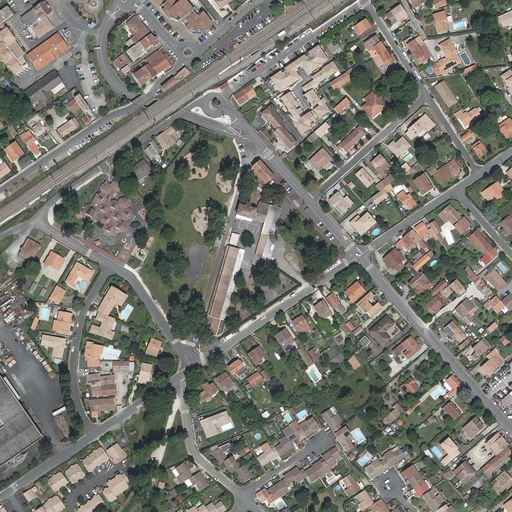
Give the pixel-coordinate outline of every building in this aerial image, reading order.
[(159,7),(161,9),(166,14),(168,17),(172,19),(173,20),(178,20),(182,22),(188,29),(192,30),(201,32),(203,30),(212,23),(203,12),(200,14),(195,7),(192,9),(184,0),(167,0),(160,6),(159,7)] [(215,1),(220,9),(231,0),(214,0),(215,1)] [(438,0),(433,3),(436,8),(446,3),(444,0),(438,0)] [(53,27),(45,16),(52,11),(44,1),(21,17),(27,26),(36,19),(37,21),(31,25),(39,37),(53,27)] [(393,24),(406,16),(405,14),(407,13),(404,8),(402,10),(398,5),(395,7),(396,8),(386,15),(389,20),(390,19),(393,24)] [(0,23),(3,22),(10,17),(13,14),(8,7),(0,12),(0,23)] [(511,10),(498,16),(503,28),(511,24),(511,10)] [(441,32),(448,30),(446,22),(448,21),(444,11),(434,15),(436,20),(437,25),(438,25),(441,32)] [(133,37),(126,43),(130,49),(151,34),(142,23),(142,24),(136,16),(126,24),(130,30),(128,30),(133,37)] [(355,29),(358,34),(370,27),(365,19),(354,26),(352,27),(354,30),(355,29)] [(25,60),(23,56),(15,40),(7,29),(0,33),(0,57),(15,75),(22,69),(19,65),(21,64),(24,68),(26,66),(24,63),(25,63),(23,61),(25,60)] [(66,49),(69,47),(59,34),(57,36),(66,49)] [(143,54),(144,55),(159,44),(151,34),(130,49),(128,50),(135,60),(143,54)] [(29,57),(38,70),(66,49),(57,36),(29,57)] [(369,50),(374,47),(379,55),(386,50),(381,42),(380,42),(376,36),(364,43),(369,50)] [(407,45),(409,47),(412,52),(424,44),(425,43),(424,41),(421,36),(416,40),(417,41),(415,42),(412,37),(404,43),(406,46),(407,45)] [(455,64),(461,60),(455,51),(457,49),(451,39),(441,45),(448,55),(449,54),(450,56),(449,57),(446,59),(442,62),(439,64),(446,75),(451,74),(448,69),(456,65),(455,64)] [(23,56),(25,54),(15,40),(23,56)] [(336,51),(333,47),(329,41),(326,43),(335,56),(342,51),(340,48),(336,51)] [(427,59),(431,56),(424,44),(412,52),(419,64),(422,62),(423,63),(424,63),(424,64),(425,64),(426,63),(427,63),(427,62),(428,61),(427,60),(427,59)] [(321,64),(328,60),(318,46),(308,53),(312,59),(309,62),(304,55),(298,60),(308,75),(322,66),(321,64)] [(133,61),(135,60),(128,50),(126,51),(133,61)] [(145,62),(140,66),(142,69),(149,80),(169,66),(162,55),(158,50),(144,60),(145,62)] [(392,62),(390,59),(391,58),(389,55),(386,50),(379,55),(377,55),(374,58),(379,66),(384,62),(387,66),(392,62)] [(124,67),(126,58),(117,55),(115,64),(124,67)] [(313,80),(301,87),(306,94),(312,90),(318,86),(317,84),(339,71),(333,61),(322,68),(322,70),(311,77),(313,80)] [(300,79),(291,65),(271,78),(280,92),(300,79)] [(358,67),(356,65),(346,71),(347,72),(348,74),(358,67)] [(124,68),(121,70),(124,74),(126,72),(130,69),(128,66),(124,68)] [(161,87),(163,91),(190,73),(185,67),(161,87)] [(352,80),(358,76),(356,73),(360,70),(358,67),(348,74),(351,78),(352,79),(352,80)] [(141,86),(149,80),(142,69),(133,75),(141,86)] [(511,72),(510,69),(500,76),(508,87),(507,88),(511,96),(511,95),(511,72)] [(25,91),(35,106),(51,95),(64,85),(54,71),(25,91)] [(339,87),(338,85),(351,78),(348,74),(347,72),(337,78),(330,83),(334,90),(339,87)] [(339,87),(352,79),(351,78),(338,85),(339,87)] [(227,81),(219,85),(222,89),(229,84),(227,81)] [(448,94),(450,93),(445,85),(437,90),(447,105),(452,102),(448,94)] [(234,96),(240,104),(249,98),(247,95),(253,91),(250,86),(244,90),(243,89),(234,96)] [(306,94),(303,96),(311,107),(318,103),(320,106),(314,109),(320,118),(330,112),(324,103),(326,102),(324,98),(320,101),(312,90),(306,94)] [(290,92),(280,99),(282,102),(281,103),(286,110),(286,109),(290,114),(289,115),(294,122),(293,123),(302,135),(308,130),(307,129),(311,127),(309,125),(315,121),(314,119),(317,117),(313,110),(303,117),(304,118),(302,119),(301,118),(300,118),(298,115),(302,112),(299,108),(300,108),(291,95),(292,95),(290,92)] [(450,93),(448,94),(452,102),(447,105),(448,107),(456,102),(450,93)] [(73,99),(78,106),(81,111),(89,106),(81,94),(73,99)] [(51,95),(35,106),(38,110),(53,99),(51,95)] [(362,107),(372,117),(385,106),(375,95),(372,98),(370,95),(369,96),(371,99),(367,102),(362,107)] [(337,112),(338,113),(350,102),(346,98),(334,108),(337,112)] [(73,99),(65,104),(70,111),(78,106),(73,99)] [(283,124),(284,123),(274,111),(276,109),(272,105),(262,113),(277,130),(275,131),(290,148),(297,142),(282,125),(283,124)] [(471,119),(472,121),(481,115),(476,108),(467,113),(466,111),(464,113),(461,109),(454,114),(457,118),(458,117),(464,125),(471,119)] [(29,122),(32,127),(42,120),(37,113),(36,114),(37,116),(32,120),(29,122)] [(73,129),(74,130),(79,126),(74,118),(68,122),(57,130),(62,137),(73,129)] [(406,133),(411,139),(428,125),(422,118),(409,129),(409,131),(406,133)] [(509,134),(511,132),(511,131),(511,120),(511,121),(509,118),(499,125),(501,128),(500,129),(506,137),(510,135),(509,134)] [(325,134),(323,132),(329,127),(325,122),(315,131),(319,136),(321,138),(325,134)] [(297,142),(299,140),(283,124),(282,125),(297,142)] [(14,136),(17,134),(11,125),(8,128),(14,136)] [(365,134),(359,127),(349,135),(356,142),(365,134)] [(461,138),(463,141),(480,130),(478,127),(461,138)] [(165,146),(167,148),(175,143),(167,131),(157,137),(164,147),(165,146)] [(28,146),(34,142),(36,141),(32,135),(27,138),(27,137),(28,136),(26,133),(21,137),(25,142),(28,146)] [(346,151),(356,142),(349,135),(338,145),(341,148),(339,150),(344,156),(347,153),(346,151)] [(393,141),(387,146),(397,157),(411,146),(402,137),(395,143),(393,141)] [(154,156),(161,151),(153,141),(151,142),(152,145),(148,148),(154,156)] [(479,156),(487,151),(480,141),(472,146),(479,156)] [(13,161),(24,154),(15,142),(5,150),(13,161)] [(37,149),(38,148),(34,142),(28,146),(32,152),(34,151),(36,155),(38,155),(39,154),(39,151),(37,149)] [(309,161),(318,171),(332,159),(323,148),(309,161)] [(13,161),(14,163),(24,155),(24,154),(13,161)] [(382,170),(388,165),(380,155),(375,159),(377,161),(373,165),(377,169),(380,166),(382,170)] [(144,160),(129,170),(129,171),(136,181),(151,171),(144,160)] [(459,174),(457,170),(459,169),(454,160),(446,165),(447,168),(443,170),(442,168),(435,172),(432,166),(427,169),(431,175),(434,174),(440,184),(453,175),(454,178),(459,174)] [(252,167),(255,170),(251,173),(262,186),(273,176),(260,161),(252,167)] [(362,168),(355,174),(367,188),(374,182),(362,168)] [(133,183),(136,181),(129,171),(126,173),(133,183)] [(396,179),(392,174),(387,178),(391,183),(396,179)] [(423,194),(432,188),(423,175),(414,181),(423,194)] [(389,184),(391,183),(387,178),(382,181),(386,186),(389,184)] [(96,203),(99,205),(97,207),(91,203),(86,205),(82,212),(83,217),(90,221),(95,219),(96,219),(98,216),(100,218),(101,223),(105,225),(103,228),(104,234),(108,235),(113,234),(115,231),(118,233),(123,231),(125,228),(124,223),(121,221),(123,218),(126,220),(131,218),(133,215),(131,210),(129,208),(130,205),(129,199),(125,197),(120,199),(118,202),(115,200),(110,201),(115,192),(121,191),(123,187),(122,182),(118,180),(113,181),(111,185),(108,183),(102,184),(100,188),(101,192),(97,194),(95,198),(96,203)] [(382,181),(376,185),(380,191),(383,188),(386,186),(382,181)] [(503,196),(500,192),(503,190),(498,183),(482,194),(485,198),(487,197),(489,200),(495,195),(498,199),(503,196)] [(387,193),(392,189),(389,184),(386,186),(383,188),(387,193)] [(380,191),(370,198),(376,205),(389,196),(387,193),(383,188),(380,191)] [(409,209),(416,204),(409,193),(406,195),(403,191),(396,195),(402,205),(405,203),(409,209)] [(343,211),(353,203),(346,196),(344,199),(338,192),(329,199),(335,207),(338,205),(343,211)] [(245,206),(239,204),(237,214),(254,219),(257,208),(255,207),(254,208),(250,207),(251,203),(247,202),(245,206)] [(270,205),(259,202),(257,208),(268,211),(270,205)] [(464,217),(462,219),(449,204),(439,214),(446,222),(450,219),(451,220),(452,222),(451,222),(462,234),(471,225),(464,217)] [(269,235),(277,207),(273,206),(270,205),(268,211),(265,222),(263,229),(262,233),(264,234),(262,238),(267,240),(272,242),(274,237),(273,237),(269,235)] [(273,237),(281,208),(277,207),(269,235),(273,237)] [(257,208),(254,219),(265,222),(268,211),(257,208)] [(350,222),(361,234),(375,222),(367,213),(361,219),(358,216),(350,222)] [(511,233),(511,231),(511,219),(509,216),(502,223),(511,233)] [(436,235),(441,231),(435,221),(429,225),(431,227),(433,231),(436,235)] [(421,238),(429,233),(423,223),(415,228),(418,233),(417,233),(421,238)] [(509,235),(511,233),(502,223),(500,224),(509,235)] [(426,246),(427,246),(413,230),(405,236),(414,246),(415,245),(419,241),(421,243),(420,244),(424,248),(420,251),(423,255),(429,250),(426,246)] [(438,241),(439,240),(436,235),(433,231),(430,232),(433,237),(435,235),(438,241)] [(439,240),(445,236),(441,231),(436,235),(439,240)] [(472,242),(474,241),(486,254),(493,248),(477,231),(469,238),(472,242)] [(239,235),(232,233),(229,244),(236,246),(239,235)] [(404,246),(408,251),(414,246),(405,236),(400,241),(404,246)] [(257,256),(262,257),(267,240),(262,238),(257,256)] [(19,254),(31,261),(40,246),(28,239),(23,247),(22,246),(20,249),(21,250),(19,254)] [(245,250),(227,245),(203,332),(207,333),(206,336),(210,337),(210,335),(216,336),(223,332),(226,321),(225,320),(245,250)] [(481,259),(486,265),(498,254),(493,248),(486,254),(481,259)] [(400,263),(405,259),(395,249),(386,257),(395,268),(398,271),(404,266),(403,264),(402,265),(400,263)] [(435,254),(431,250),(426,254),(430,258),(435,254)] [(420,251),(415,256),(418,260),(424,256),(423,255),(420,251)] [(49,265),(58,271),(64,260),(56,256),(56,257),(54,256),(54,254),(51,253),(44,264),(48,266),(49,265)] [(412,266),(416,270),(430,258),(426,254),(424,256),(418,260),(412,266)] [(383,259),(393,270),(395,268),(386,257),(383,259)] [(78,276),(87,281),(92,272),(77,263),(66,282),(72,286),(78,276)] [(416,270),(412,266),(408,269),(415,278),(419,274),(416,270)] [(467,276),(472,281),(473,280),(477,277),(468,267),(465,270),(469,274),(467,276)] [(498,291),(506,284),(493,269),(485,276),(498,291)] [(415,278),(409,283),(415,291),(422,286),(419,282),(425,277),(421,273),(419,274),(415,278)] [(486,295),(491,290),(478,276),(477,277),(473,280),(486,295)] [(419,295),(432,285),(425,277),(419,282),(422,286),(415,291),(419,295)] [(432,291),(435,294),(447,284),(443,280),(432,291)] [(450,285),(457,293),(463,287),(457,280),(450,285)] [(357,282),(345,292),(351,299),(354,297),(356,299),(365,291),(357,282)] [(446,297),(452,292),(449,288),(450,287),(449,286),(448,287),(447,285),(441,291),(443,294),(446,297)] [(64,295),(66,292),(56,286),(55,289),(64,295)] [(103,313),(107,316),(116,302),(121,305),(126,296),(120,292),(119,295),(110,289),(108,288),(104,295),(106,297),(101,306),(106,309),(103,313)] [(50,298),(58,303),(64,295),(55,289),(50,298)] [(371,317),(382,308),(378,303),(382,300),(376,294),(374,296),(371,298),(376,304),(373,307),(368,301),(367,300),(373,295),(371,291),(356,304),(365,314),(367,313),(371,317)] [(437,308),(443,302),(439,298),(443,294),(441,291),(434,297),(435,298),(427,304),(433,311),(435,314),(439,310),(437,308)] [(502,302),(506,297),(502,292),(497,296),(502,302)] [(341,313),(344,310),(332,294),(327,298),(339,314),(340,314),(342,315),(343,314),(341,313)] [(502,302),(509,310),(511,306),(511,297),(510,295),(506,297),(502,302)] [(497,313),(504,307),(495,297),(491,301),(492,303),(490,305),(491,305),(497,313)] [(470,319),(478,312),(470,302),(468,299),(456,309),(467,322),(468,321),(470,323),(471,321),(470,319)] [(330,315),(332,313),(323,300),(314,307),(322,320),(326,318),(329,322),(333,319),(330,315)] [(425,306),(431,313),(433,311),(427,304),(425,306)] [(72,314),(59,312),(57,321),(56,330),(67,332),(69,323),(70,324),(72,314)] [(107,316),(98,312),(95,320),(102,322),(100,328),(92,325),(89,332),(112,340),(115,332),(111,331),(115,319),(107,316)] [(300,333),(309,327),(302,316),(292,322),(300,333)] [(389,339),(384,332),(393,324),(387,316),(370,332),(382,345),(389,339)] [(351,330),(354,328),(350,321),(346,324),(351,330)] [(453,339),(455,337),(457,339),(464,333),(453,321),(444,328),(444,329),(450,336),(453,339)] [(487,329),(490,332),(498,326),(495,322),(487,329)] [(347,333),(350,331),(343,323),(341,325),(347,333)] [(353,332),(356,336),(363,330),(360,327),(353,332)] [(294,351),(289,344),(294,342),(285,329),(275,337),(287,355),(294,351)] [(457,339),(460,342),(466,337),(464,333),(457,339)] [(360,340),(365,346),(370,342),(365,336),(360,340)] [(53,357),(63,358),(66,340),(44,337),(42,345),(54,348),(53,357)] [(412,355),(420,348),(411,337),(393,351),(397,355),(400,353),(399,352),(405,347),(412,355)] [(502,343),(505,346),(510,342),(507,338),(502,343)] [(158,351),(156,351),(159,342),(152,339),(146,353),(156,356),(158,351)] [(472,355),(475,359),(490,346),(484,339),(473,348),(476,352),(472,355)] [(97,352),(100,353),(102,347),(92,345),(93,343),(88,342),(87,346),(86,348),(85,356),(86,356),(85,361),(88,361),(95,361),(96,359),(97,352)] [(262,355),(263,354),(259,347),(249,354),(256,365),(258,364),(257,362),(256,360),(262,355)] [(303,347),(298,351),(306,363),(311,360),(303,347)] [(316,347),(309,352),(313,359),(320,354),(316,347)] [(500,362),(497,358),(500,356),(497,353),(500,350),(497,347),(488,355),(491,359),(481,368),(488,375),(498,366),(496,365),(500,362)] [(354,371),(361,366),(354,354),(348,361),(354,371)] [(239,377),(236,373),(245,368),(239,360),(229,367),(237,378),(239,377)] [(114,371),(128,371),(128,362),(114,362),(114,371)] [(146,381),(148,381),(151,365),(138,363),(137,372),(141,373),(139,383),(145,384),(146,381)] [(326,373),(332,368),(329,364),(323,369),(326,373)] [(239,377),(247,371),(245,368),(236,373),(239,377)] [(267,382),(271,380),(265,370),(261,373),(267,382)] [(226,372),(216,379),(225,391),(234,385),(226,372)] [(253,387),(263,380),(258,372),(247,379),(253,387)] [(4,379),(3,380),(0,376),(0,467),(27,449),(39,441),(43,438),(17,401),(20,399),(6,378),(4,379)] [(456,393),(463,387),(452,376),(446,381),(456,393)] [(406,396),(406,397),(418,387),(411,378),(399,388),(402,391),(406,396)] [(94,396),(117,395),(114,382),(92,383),(94,396)] [(199,395),(203,401),(218,391),(213,383),(209,386),(207,383),(202,386),(205,390),(199,395)] [(511,401),(511,384),(509,386),(511,389),(511,392),(502,401),(507,406),(509,404),(511,401)] [(225,391),(226,394),(236,388),(234,385),(225,391)] [(114,410),(113,408),(113,404),(116,403),(115,397),(111,397),(111,400),(90,401),(91,405),(95,404),(97,411),(99,411),(104,411),(114,410)] [(407,411),(410,413),(420,404),(418,401),(407,411)] [(453,421),(461,414),(451,402),(443,409),(453,421)] [(382,421),(386,426),(404,411),(400,406),(382,421)] [(231,416),(235,414),(230,407),(227,409),(231,416)] [(339,423),(342,421),(333,408),(322,415),(333,431),(340,426),(339,423)] [(226,411),(200,421),(206,438),(218,434),(214,424),(229,419),(226,411)] [(267,411),(261,415),(264,419),(270,415),(267,411)] [(247,424),(253,420),(250,416),(244,419),(247,424)] [(314,430),(314,431),(320,427),(313,417),(306,421),(308,424),(301,428),(304,433),(306,436),(313,432),(312,431),(314,430)] [(464,428),(471,437),(483,426),(476,417),(464,428)] [(413,433),(415,435),(429,422),(428,420),(413,433)] [(299,426),(292,430),(290,427),(284,432),(286,436),(291,443),(304,433),(301,428),(299,426)] [(350,443),(351,442),(347,436),(350,434),(346,427),(342,429),(340,426),(333,431),(344,447),(345,447),(347,451),(353,447),(350,443)] [(506,447),(508,445),(498,433),(496,435),(506,447)] [(498,454),(506,447),(496,435),(487,443),(498,454)] [(280,456),(293,447),(293,446),(291,443),(286,436),(279,441),(281,444),(275,448),(279,455),(280,456)] [(447,436),(438,444),(447,454),(442,459),(446,464),(461,452),(447,436)] [(109,452),(112,456),(121,450),(117,443),(107,450),(108,450),(107,451),(108,453),(109,452)] [(218,449),(212,453),(216,458),(224,453),(232,447),(230,443),(220,447),(218,449)] [(257,458),(263,466),(279,455),(275,448),(274,448),(271,450),(267,443),(261,447),(264,453),(257,458)] [(496,456),(498,454),(487,443),(486,444),(496,456)] [(497,462),(499,464),(511,452),(507,447),(481,469),(484,472),(497,462)] [(96,452),(95,450),(94,451),(101,462),(108,457),(102,448),(96,452)] [(336,463),(334,460),(341,455),(336,448),(322,457),(323,458),(324,459),(329,466),(330,468),(336,463)] [(112,456),(117,463),(126,457),(122,451),(124,450),(123,449),(121,450),(112,456)] [(392,464),(393,465),(405,457),(400,449),(393,454),(391,451),(381,457),(384,461),(388,468),(391,466),(390,465),(392,464)] [(429,458),(432,456),(428,449),(424,452),(429,458)] [(95,467),(96,466),(101,462),(94,451),(93,452),(94,453),(92,456),(89,458),(95,467)] [(216,458),(220,464),(224,461),(228,459),(224,453),(216,458)] [(228,459),(224,461),(228,467),(236,462),(232,456),(228,459)] [(96,468),(95,467),(89,458),(88,457),(87,458),(88,460),(83,464),(89,473),(96,468)] [(323,458),(312,465),(313,467),(324,459),(323,458)] [(320,477),(327,472),(325,468),(329,466),(324,459),(313,467),(320,477)] [(367,472),(372,479),(388,468),(384,461),(381,463),(378,459),(371,464),(373,467),(367,472)] [(454,466),(456,469),(464,463),(461,459),(454,466)] [(475,474),(476,473),(465,461),(464,462),(475,474)] [(228,467),(232,473),(236,470),(239,468),(236,462),(228,467)] [(466,482),(475,474),(464,462),(464,463),(456,469),(456,470),(466,482)] [(484,472),(487,475),(499,464),(497,462),(484,472)] [(176,477),(181,484),(188,479),(192,477),(183,463),(175,468),(180,475),(176,477)] [(77,481),(85,475),(78,465),(74,468),(73,466),(72,467),(73,469),(74,468),(76,472),(74,473),(76,476),(74,477),(77,481)] [(239,468),(236,470),(240,476),(248,471),(244,465),(239,468)] [(403,478),(405,476),(408,480),(418,474),(413,466),(401,474),(403,478)] [(74,477),(76,476),(74,473),(76,472),(74,468),(73,469),(72,467),(71,468),(72,470),(66,474),(73,484),(77,481),(74,477)] [(305,478),(300,471),(298,468),(297,467),(283,476),(285,479),(289,484),(296,480),(298,483),(305,478)] [(311,482),(320,477),(313,467),(305,472),(303,469),(300,471),(305,478),(308,476),(311,482)] [(445,475),(448,478),(453,474),(450,470),(445,475)] [(464,484),(466,482),(456,470),(453,472),(464,484)] [(244,482),(252,477),(248,471),(240,476),(244,482)] [(506,473),(505,471),(497,479),(498,480),(506,473)] [(201,491),(208,486),(199,472),(192,477),(188,479),(193,486),(196,484),(201,491)] [(61,487),(68,482),(62,473),(56,477),(55,475),(54,476),(61,487)] [(491,490),(498,497),(511,484),(511,479),(506,473),(498,480),(495,483),(494,485),(495,487),(491,490)] [(128,486),(126,484),(129,482),(124,474),(121,476),(120,475),(113,480),(121,491),(128,486)] [(411,484),(413,488),(423,482),(418,474),(408,480),(406,482),(408,485),(411,484)] [(54,492),(61,487),(54,476),(52,477),(54,479),(48,482),(54,492)] [(345,491),(350,497),(360,490),(352,477),(344,482),(348,489),(345,491)] [(290,486),(289,484),(285,479),(274,486),(281,497),(289,491),(288,490),(287,488),(290,486)] [(122,493),(121,491),(113,480),(107,484),(109,488),(114,496),(120,492),(121,494),(122,493)] [(414,494),(417,498),(429,490),(423,482),(413,488),(416,493),(414,494)] [(266,498),(270,504),(281,497),(274,486),(266,492),(264,489),(261,491),(258,494),(258,495),(263,501),(266,498)] [(109,502),(109,501),(114,498),(115,500),(117,499),(114,496),(109,488),(105,491),(103,492),(109,502)] [(370,507),(374,504),(365,491),(357,496),(361,503),(358,505),(363,511),(370,507)] [(442,503),(443,502),(439,496),(436,497),(431,491),(423,496),(433,511),(435,511),(438,510),(444,506),(442,503)] [(99,508),(105,505),(99,495),(92,500),(93,501),(99,510),(99,511),(100,510),(99,508)] [(57,511),(61,510),(65,507),(58,497),(52,501),(51,499),(50,500),(49,500),(50,502),(43,507),(46,511),(57,511)] [(389,511),(385,506),(381,500),(374,504),(370,507),(373,511),(376,511),(377,511),(389,511)] [(475,511),(479,509),(472,500),(468,503),(475,511)] [(95,511),(99,510),(93,501),(86,505),(90,511),(95,511)] [(208,511),(222,511),(226,509),(221,502),(215,506),(212,503),(206,507),(208,511)]
